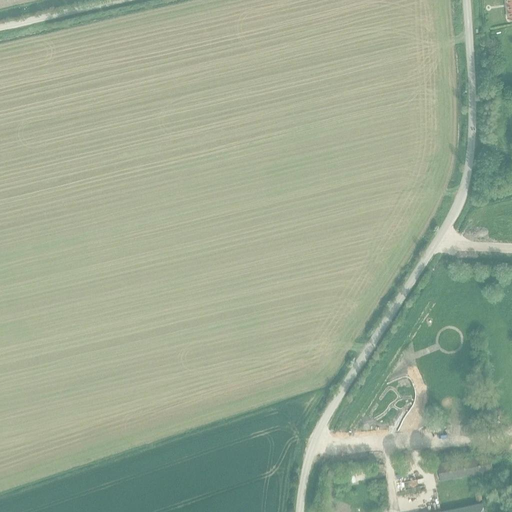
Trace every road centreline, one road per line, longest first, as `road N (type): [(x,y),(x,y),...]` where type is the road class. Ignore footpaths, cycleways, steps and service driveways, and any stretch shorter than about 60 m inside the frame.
road 1 (unclassified): [(299,511),(321,427),(455,215),(472,67),(467,0)]
road 2 (unclassified): [(0,31),(127,0)]
